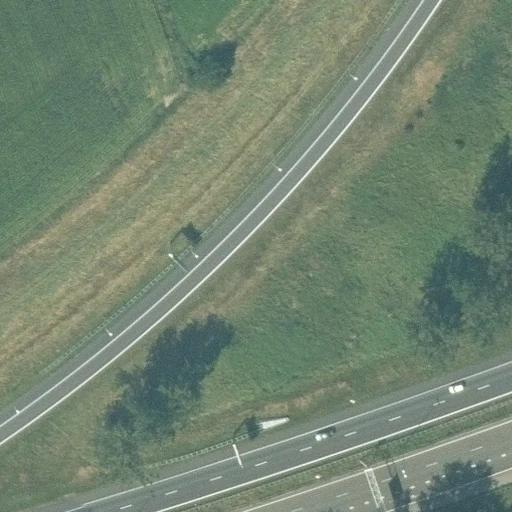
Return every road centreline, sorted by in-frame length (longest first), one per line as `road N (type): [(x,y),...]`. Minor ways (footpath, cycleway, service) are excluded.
road 1 (motorway): [(431,0),(355,105),(243,233),(116,351),(0,436)]
road 2 (motorway): [(511,377),(112,511)]
road 3 (motorway): [(294,511),(511,436)]
